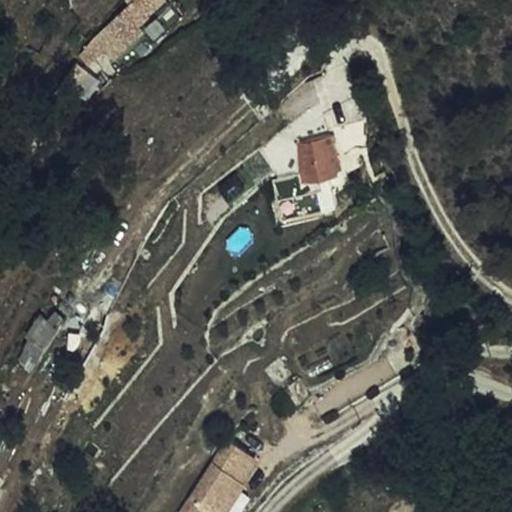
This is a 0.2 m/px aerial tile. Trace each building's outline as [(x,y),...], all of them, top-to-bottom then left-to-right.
[(115,10),(85,34),(101,56),(127,37),(132,32),(126,25),(115,10)] [(296,136),(302,149),(314,143),(311,136),(306,127),(294,132),(296,136)] [(278,139),(280,141),(283,148),(288,157),(302,149),(296,136),(294,132),(278,139)] [(283,148),(280,141),(277,155),(276,162),(279,168),(283,176),(296,169),(298,172),(308,168),(315,164),(312,154),(317,150),(314,143),(302,149),(288,157),(283,148)] [(296,169),(283,176),(286,185),(294,182),(300,178),(298,172),(296,169)] [(26,321),(34,324),(38,313),(28,309),(24,314),(21,316),(26,317),(26,321)] [(16,328),(10,341),(15,343),(7,361),(5,366),(19,371),(29,349),(31,350),(36,340),(41,327),(34,324),(26,321),(26,317),(21,316),(16,328)] [(204,439),(193,457),(200,461),(220,474),(234,450),(208,433),(204,439)] [(200,461),(193,457),(184,474),(165,505),(160,511),(198,511),(215,476),(200,461)] [(198,511),(202,511),(204,510),(224,477),(220,474),(200,461),(215,476),(198,511)]
